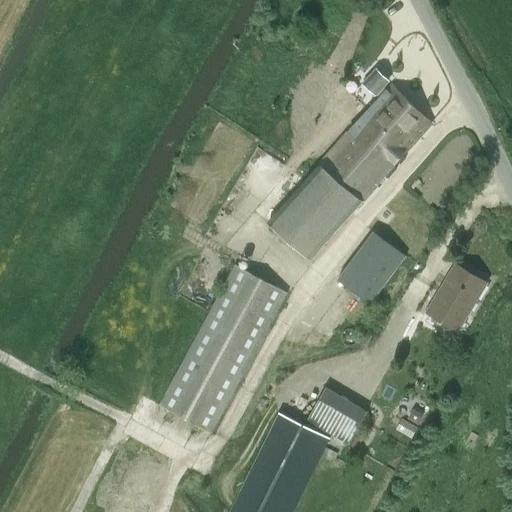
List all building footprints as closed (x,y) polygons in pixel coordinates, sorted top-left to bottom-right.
[(392,43),(408,24),(399,16),(383,35),(392,43)] [(373,113),(411,147),(433,123),(394,89),(389,94),(382,88),(388,81),(376,70),(364,83),(365,84),(362,87),(369,94),(372,91),(376,94),(378,92),(386,98),(373,113)] [(411,147),(373,113),(369,109),(268,223),(310,261),(362,202),(411,147)] [(262,149),(240,179),(264,197),(286,167),(262,149)] [(374,232),(337,280),(370,305),(407,257),(374,232)] [(211,433),(286,292),(236,265),(160,405),(211,433)] [(456,330),(485,282),(456,265),(428,313),(456,330)] [(368,411),(327,388),(308,421),(349,444),(368,411)] [(409,418),(418,423),(423,415),(414,410),(409,418)] [(285,511),(323,435),(281,414),(232,511),(285,511)]
